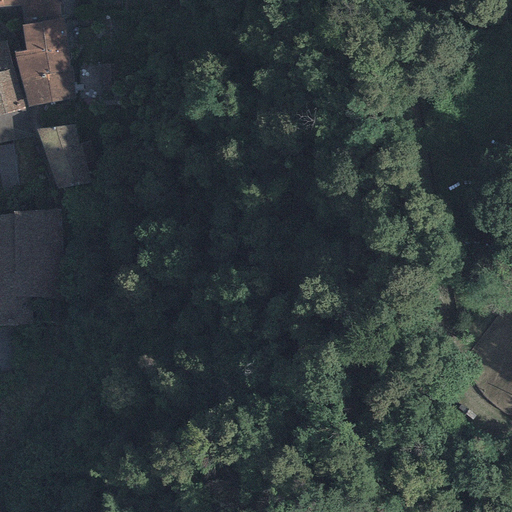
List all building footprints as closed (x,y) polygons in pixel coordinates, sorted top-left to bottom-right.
[(57,0),(0,0),(0,6),(21,5),(23,25),(60,18),(57,0)] [(27,107),(73,97),(64,17),(60,18),(23,25),(21,25),(26,50),(13,52),(27,107)] [(0,114),(24,109),(6,41),(3,42),(0,41),(0,114)] [(125,63),(98,65),(99,86),(126,85),(125,63)] [(0,142),(33,136),(24,109),(0,114),(0,142)] [(74,126),(37,129),(58,189),(89,184),(74,126)] [(59,209),(0,216),(0,322),(32,322),(29,295),(64,297),(59,209)]
